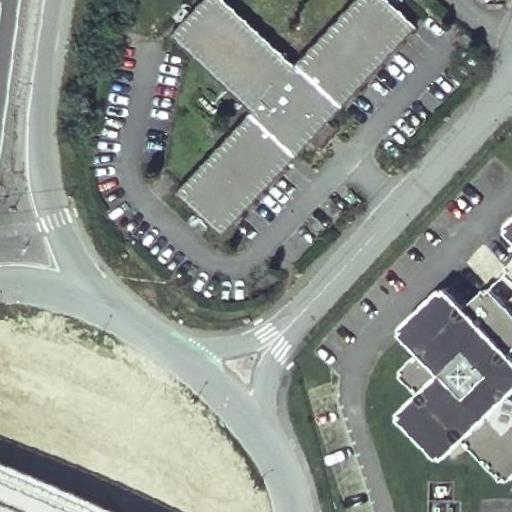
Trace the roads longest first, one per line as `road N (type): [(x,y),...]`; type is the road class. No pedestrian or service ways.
road 1 (unclassified): [(511,90),(284,330)]
road 2 (primary): [(98,303),(55,222),(39,163),(53,0)]
